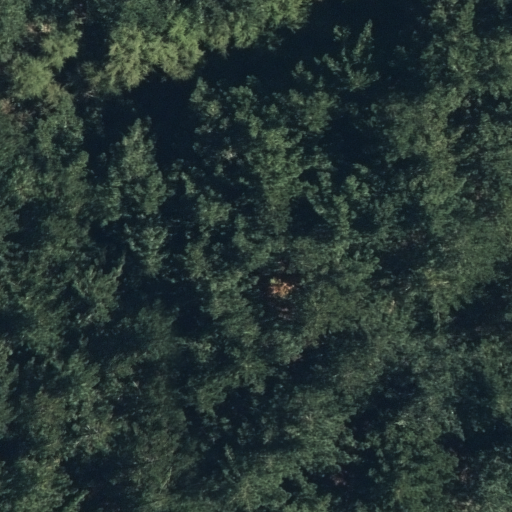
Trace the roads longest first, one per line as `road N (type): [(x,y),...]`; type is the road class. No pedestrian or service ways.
road 1 (track): [(0,82),(124,87),(201,75),(276,51),(363,0)]
road 2 (track): [(511,243),(340,435),(251,511)]
